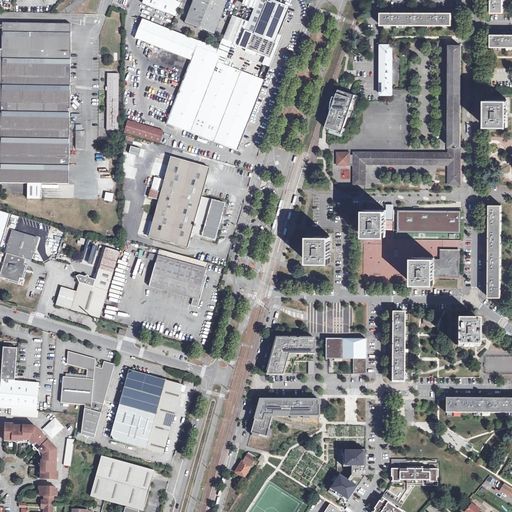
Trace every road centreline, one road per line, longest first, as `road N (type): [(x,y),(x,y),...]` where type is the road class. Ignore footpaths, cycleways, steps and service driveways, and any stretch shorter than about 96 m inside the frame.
road 1 (secondary): [(253,284),(344,0)]
road 2 (secondary): [(323,0),(259,176),(236,279)]
road 3 (unclassified): [(214,373),(0,309)]
road 4 (residential): [(473,197),(476,26)]
road 5 (secondary): [(214,373),(176,511)]
road 6 (secondary): [(189,511),(227,377)]
road 7 (residential): [(217,511),(254,384)]
road 8 (residential): [(473,197),(342,196)]
road 9 (residential): [(380,387),(511,388)]
road 10 (residential): [(380,387),(379,471),(355,511)]
road 11 (residential): [(254,384),(380,387)]
